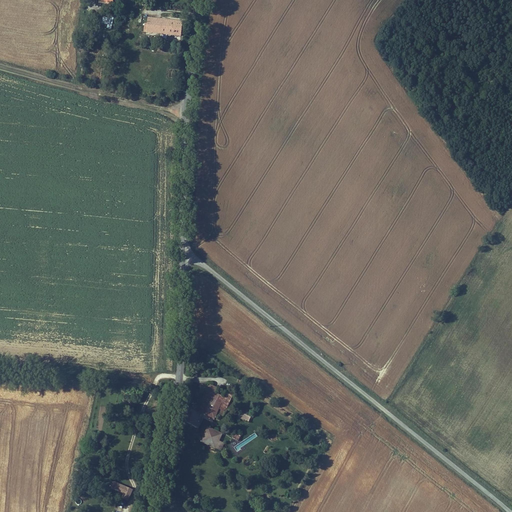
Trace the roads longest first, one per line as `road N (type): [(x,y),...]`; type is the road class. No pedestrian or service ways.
road 1 (unclassified): [(183,258),(202,264),(510,511)]
road 2 (secondary): [(183,258),(184,111),(199,0)]
road 3 (secondary): [(149,511),(178,383),(183,258)]
road 4 (track): [(0,64),(184,111)]
road 5 (track): [(178,377),(0,361)]
